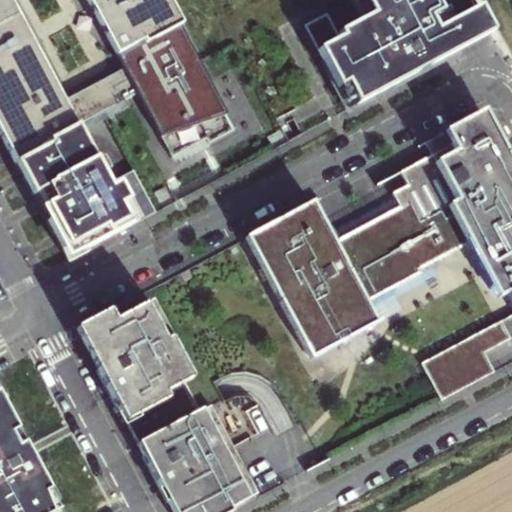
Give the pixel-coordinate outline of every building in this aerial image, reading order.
[(0,0),(0,134),(13,159),(75,126),(136,93),(171,157),(197,143),(199,147),(232,129),(206,80),(208,79),(165,0),(0,0)] [(347,0),(358,20),(333,32),(323,13),(300,25),(346,108),(487,31),(475,7),(442,24),(428,0),(347,0)] [(511,169),(480,110),(422,140),(429,152),(397,170),(405,183),(391,191),(398,205),(332,240),(311,201),(244,237),(309,357),(376,321),(364,299),(418,271),(416,267),(466,240),(495,295),(506,290),(511,301),(511,311),(500,318),(420,361),(440,398),(493,369),(482,349),(511,333),(511,169)] [(128,226),(75,126),(13,159),(67,259),(128,226)] [(110,311),(77,330),(175,511),(230,511),(232,511),(230,507),(259,491),(211,404),(200,410),(184,381),(191,377),(151,301),(115,320),(110,311)] [(78,511),(0,369),(0,511),(78,511)]
